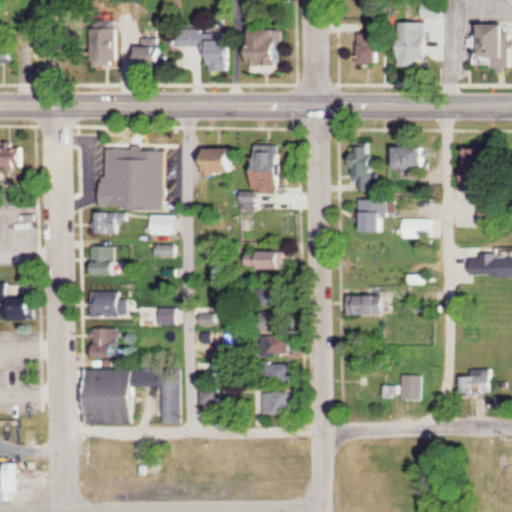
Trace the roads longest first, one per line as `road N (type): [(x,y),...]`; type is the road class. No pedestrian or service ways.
road 1 (primary): [(511,101),(0,100)]
road 2 (residential): [(511,425),(62,431)]
road 3 (residential): [(325,511),(318,101)]
road 4 (residential): [(62,431),(54,101)]
